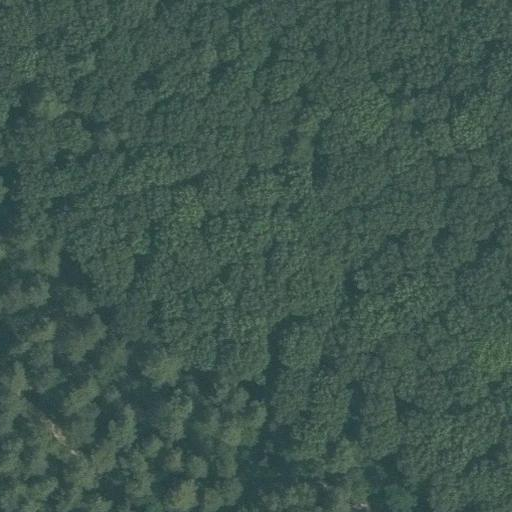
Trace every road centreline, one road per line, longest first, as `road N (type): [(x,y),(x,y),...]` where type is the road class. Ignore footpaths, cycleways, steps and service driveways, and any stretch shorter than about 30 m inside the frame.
road 1 (track): [(364,511),(299,461),(219,511)]
road 2 (track): [(120,511),(0,382)]
